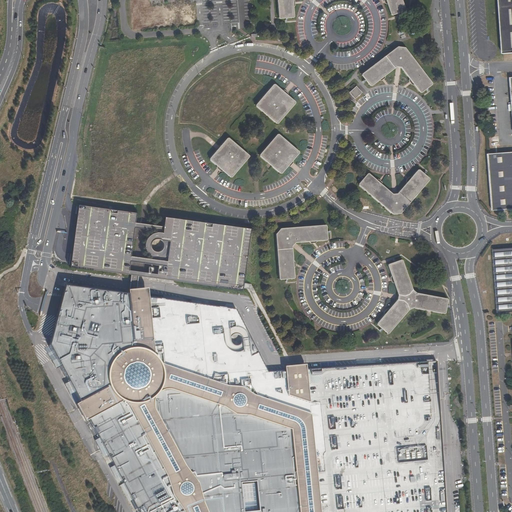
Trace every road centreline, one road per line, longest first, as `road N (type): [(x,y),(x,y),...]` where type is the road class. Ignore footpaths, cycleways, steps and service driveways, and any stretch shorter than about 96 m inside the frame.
road 1 (unclassified): [(447,251),(465,321),(479,511)]
road 2 (unclassified): [(494,511),(472,252)]
road 3 (unclassified): [(474,211),(459,0)]
road 4 (unclassified): [(444,0),(456,153),(452,207)]
